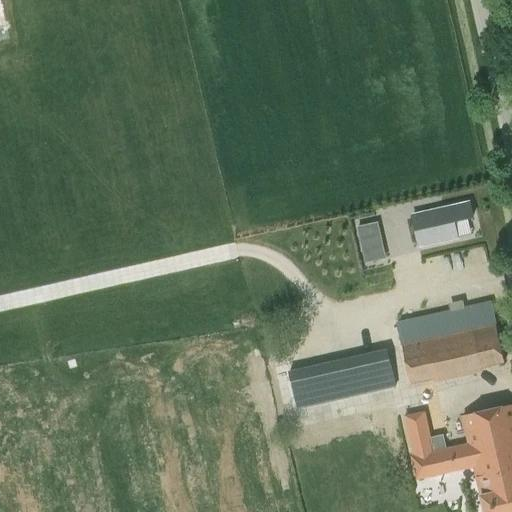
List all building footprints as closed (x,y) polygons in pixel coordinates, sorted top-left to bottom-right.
[(470,203),(414,216),(420,246),(458,239),(455,222),(474,218),(470,203)] [(505,363),(496,324),(491,300),(396,321),(401,346),(402,345),(411,384),(434,379),(434,383),(482,372),(482,368),(505,363)] [(304,408),(398,388),(393,365),(299,385),(304,408)] [(416,481),(474,468),(483,511),(511,511),(511,404),(462,416),(468,443),(446,448),(440,418),(427,421),(425,410),(403,415),(412,454),(410,455),(416,481)] [(420,485),(422,497),(445,493),(443,482),(420,485)] [(306,511),(327,511),(325,500),(305,504),(306,511)]
